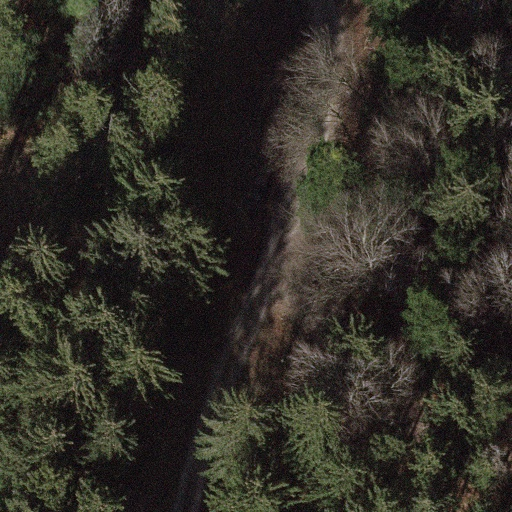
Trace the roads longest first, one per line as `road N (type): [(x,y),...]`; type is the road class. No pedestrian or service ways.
road 1 (track): [(171,511),(267,237)]
road 2 (track): [(267,237),(324,20),(319,0)]
